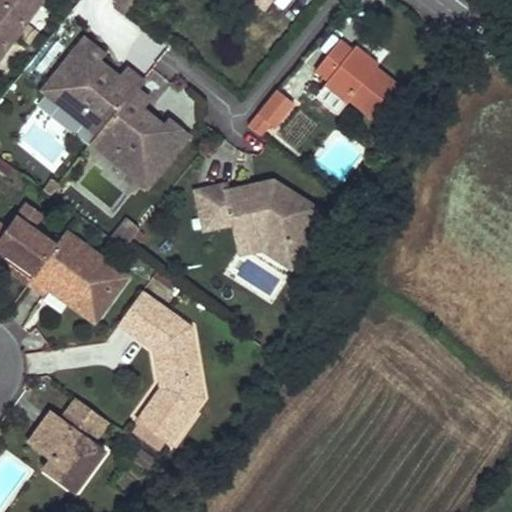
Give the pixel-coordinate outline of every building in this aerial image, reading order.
[(0,0),(0,60),(44,2),(44,0),(0,0)] [(110,0),(124,11),(132,0),(110,0)] [(256,0),(268,8),(274,0),(256,0)] [(104,55),(85,39),(43,90),(80,121),(89,111),(106,125),(98,135),(116,149),(109,159),(146,189),(187,137),(169,122),(166,127),(153,117),(146,126),(135,117),(142,108),(149,99),(136,88),(142,81),(129,70),(121,79),(115,87),(104,78),(110,71),(99,61),(104,55)] [(373,59),(369,64),(373,67),(377,62),(373,59)] [(110,71),(104,78),(115,87),(121,79),(110,71)] [(273,90),(256,111),(269,121),(278,129),(295,109),(273,90)] [(153,117),(142,108),(135,117),(146,126),(153,117)] [(89,111),(80,121),(98,135),(106,125),(89,111)] [(256,111),(246,122),(259,132),(269,121),(256,111)] [(116,149),(98,135),(91,144),(109,159),(116,149)] [(325,214),(273,180),(253,184),(256,191),(245,194),(243,185),(226,189),(225,182),(195,189),(203,229),(234,222),(235,231),(252,227),(255,241),(267,239),(282,249),(288,241),(302,249),(325,214)] [(253,184),(243,185),(245,194),(256,191),(253,184)] [(122,271),(66,231),(56,244),(32,227),(42,213),(27,203),(8,229),(0,222),(0,248),(8,254),(36,274),(29,283),(45,295),(49,289),(57,277),(78,292),(74,297),(100,316),(117,292),(111,287),(122,271)] [(112,236),(126,246),(142,225),(129,215),(112,236)] [(252,227),(235,231),(241,253),(265,248),(291,265),(302,249),(288,241),(282,249),(267,239),(255,241),(252,227)] [(0,248),(0,258),(3,261),(1,263),(29,283),(36,274),(8,254),(0,248)] [(129,275),(122,271),(111,287),(117,292),(129,275)] [(96,322),(100,316),(74,297),(78,292),(57,277),(49,289),(96,322)] [(156,298),(132,331),(156,348),(164,347),(171,385),(163,386),(139,420),(171,443),(205,397),(195,340),(177,343),(175,332),(184,319),(156,298)] [(193,325),(184,319),(175,332),(177,343),(195,340),(193,325)] [(156,348),(163,386),(171,385),(164,347),(156,348)] [(109,420),(77,397),(61,418),(94,441),(109,420)] [(94,441),(61,418),(51,410),(29,440),(52,457),(44,467),(63,481),(70,471),(83,480),(105,450),(94,441)] [(83,480),(70,471),(63,481),(76,490),(83,480)]
